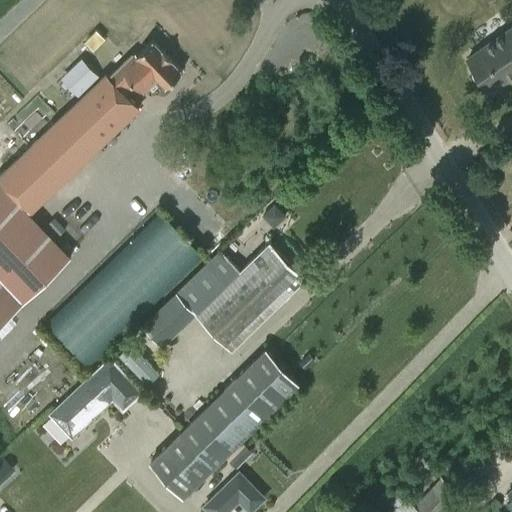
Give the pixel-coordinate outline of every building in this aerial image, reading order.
[(482,84),(485,84),(490,91),(511,76),(511,27),(467,59),(472,66),(472,67),(472,69),(472,71),(472,73),(473,75),(474,78),(475,79),(476,81),(477,81),(479,83),(480,83),(482,84)] [(105,71),(0,173),(0,323),(71,254),(31,214),(140,108),(126,93),(136,84),(144,92),(158,78),(166,86),(182,71),(153,40),(137,55),(134,52),(110,76),(105,71)] [(81,57),(59,79),(76,97),(98,75),(81,57)] [(276,224),(287,213),(275,201),(264,213),(276,224)] [(163,208),(49,318),(91,361),(205,251),(163,208)] [(270,242),(198,313),(231,347),(303,277),(270,242)] [(178,290),(142,322),(161,343),(197,312),(178,290)] [(265,347),(179,431),(213,466),(299,382),(265,347)] [(89,376),(49,413),(71,438),(111,400),(89,376)] [(9,458),(0,466),(0,489),(21,471),(9,458)] [(215,511),(251,511),(269,495),(241,466),(205,500),(215,511)] [(36,471),(8,496),(20,510),(48,484),(36,471)] [(391,480),(360,511),(436,511),(456,492),(441,477),(420,499),(413,492),(408,497),(391,480)]
